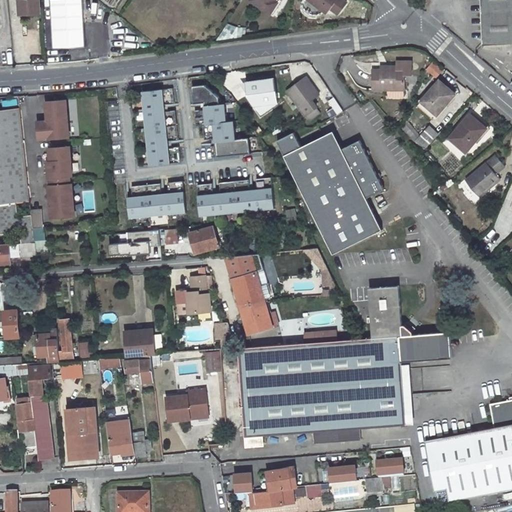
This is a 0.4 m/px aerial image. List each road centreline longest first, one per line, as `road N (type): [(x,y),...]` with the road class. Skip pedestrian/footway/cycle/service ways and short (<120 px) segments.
road 1 (unclassified): [(403,26),(387,35),(121,72),(0,81)]
road 2 (residential): [(236,337),(216,262),(0,278)]
road 3 (residential): [(211,511),(203,465),(90,475)]
road 4 (unclassified): [(511,109),(421,30),(403,26)]
